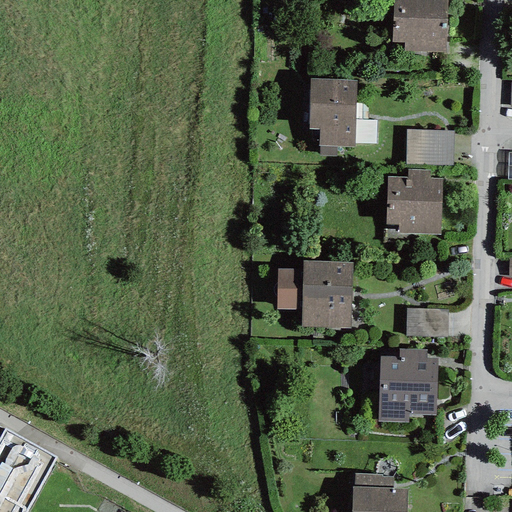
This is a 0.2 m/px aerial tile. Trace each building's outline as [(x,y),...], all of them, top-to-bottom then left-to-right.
[(393,0),(391,42),(404,43),(404,52),(446,53),(447,0),(393,0)] [(356,80),(310,79),(309,129),(319,129),(318,145),(319,145),(336,146),(354,146),(354,144),(355,120),(356,80)] [(355,120),(354,144),(375,145),(376,121),(355,120)] [(453,131),(405,130),(404,164),(452,165),(453,131)] [(336,146),(319,145),(319,156),(336,156),(336,146)] [(407,170),(407,177),(429,178),(429,171),(407,170)] [(407,177),(387,177),(385,233),(440,234),(442,178),(429,178),(407,177)] [(352,262),(303,260),(303,269),(277,269),(276,309),(302,310),(301,328),(350,329),(352,262)] [(448,310),(406,308),(405,336),(447,337),(448,310)] [(398,357),(380,356),(378,422),(408,423),(408,414),(434,416),(437,359),(427,358),(427,350),(399,349),(398,357)] [(0,511),(24,511),(55,457),(0,427),(0,511)] [(382,475),(353,474),(351,511),(406,511),(407,489),(392,488),(393,477),(382,477),(382,475)]
